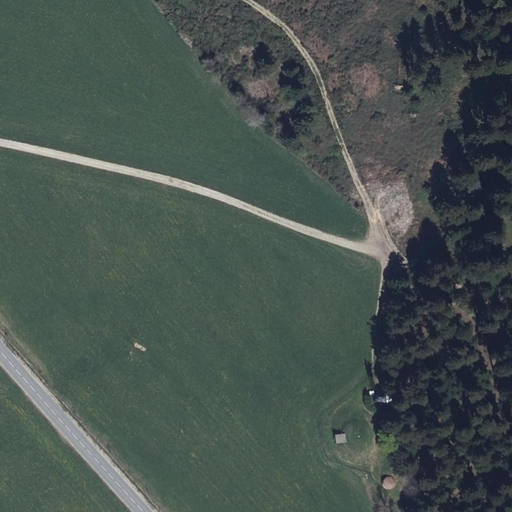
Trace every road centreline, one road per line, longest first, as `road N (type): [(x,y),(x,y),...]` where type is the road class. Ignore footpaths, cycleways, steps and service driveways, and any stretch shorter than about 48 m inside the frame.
road 1 (track): [(0,140),(210,193),(386,257),(511,314)]
road 2 (track): [(248,0),(297,39),(321,83),(370,203),(373,252)]
road 3 (secondary): [(0,350),(142,511)]
road 4 (track): [(336,421),(376,382),(386,257)]
